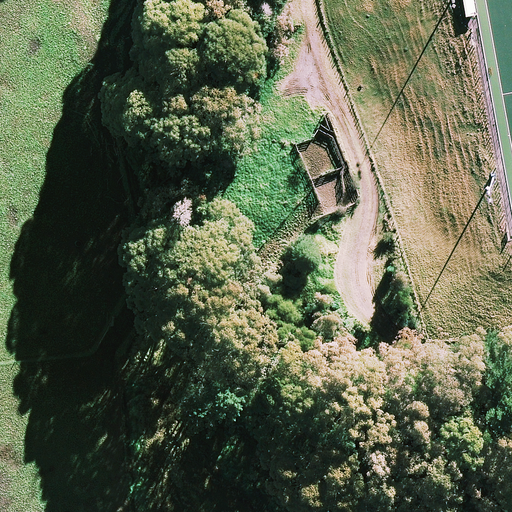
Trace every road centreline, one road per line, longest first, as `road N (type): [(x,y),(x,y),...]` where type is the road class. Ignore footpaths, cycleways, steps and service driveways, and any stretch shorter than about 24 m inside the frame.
road 1 (track): [(306,0),(324,81),(367,192),(352,262),(360,308),(384,334),(429,351),(511,351)]
road 2 (track): [(511,401),(283,494),(310,511)]
